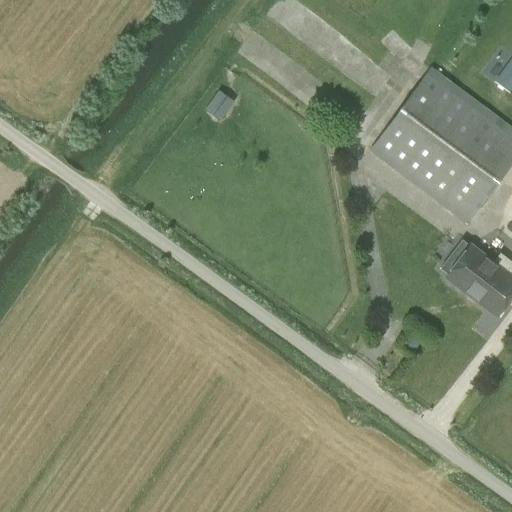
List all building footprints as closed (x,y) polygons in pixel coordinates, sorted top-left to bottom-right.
[(511,85),(511,58),(495,82),(508,92),(511,85)] [(511,128),(430,67),(369,151),(467,224),(511,162),(511,128)] [(218,88),(204,107),(220,118),(234,100),(218,88)] [(511,277),(470,245),(445,278),(496,316),(511,294),(511,277)] [(410,337),(404,345),(412,351),(418,343),(410,337)]
